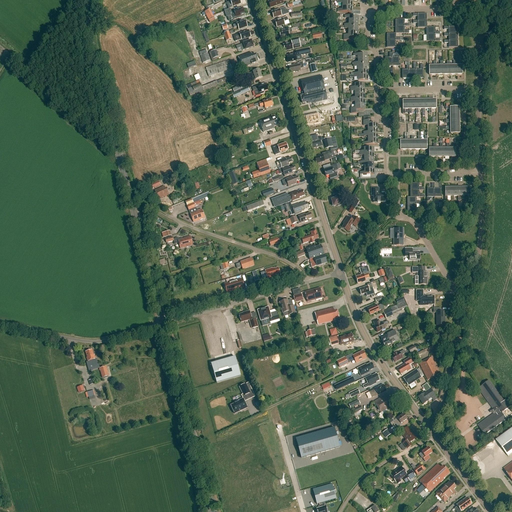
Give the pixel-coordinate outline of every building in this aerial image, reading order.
[(282,1),(281,1),(281,0),(273,0),(268,2),(269,4),(269,5),(269,7),(270,8),(278,5),(283,3),(282,1)] [(244,15),(244,14),(242,8),(240,9),(240,8),(237,9),(237,10),(231,12),(230,9),(224,11),(226,15),(227,17),(232,16),(234,20),(236,19),(243,17),(244,15)] [(281,15),(281,13),(285,11),(284,8),(272,12),(272,14),(272,15),(273,17),(273,18),(274,18),(281,15)] [(214,18),(211,12),(206,15),(207,18),(209,21),(214,18)] [(285,25),(284,22),(288,21),(287,17),(275,21),(276,23),(276,24),(277,28),(285,25)] [(238,29),(247,27),(245,21),(242,22),(242,21),(239,22),(240,23),(237,24),(233,25),(234,28),(237,27),(238,29)] [(281,31),(279,32),(280,37),(281,39),(282,39),(283,39),(284,38),(284,37),(289,36),(289,33),(292,33),(291,29),(284,31),(284,30),(281,31)] [(239,34),(233,36),(235,41),(241,39),(241,40),(250,37),(248,30),(239,34)] [(344,35),(344,41),(351,41),(351,38),(358,38),(358,33),(349,32),(348,35),(344,35)] [(299,42),(301,42),(300,39),(298,39),(291,40),(291,43),(284,45),(284,47),(284,48),(284,51),(300,48),(299,42)] [(243,44),(239,45),(236,46),(237,49),(240,48),(241,51),(253,47),(251,41),(243,43),(243,44)] [(296,54),(286,56),(288,63),(296,61),(296,58),(297,58),(297,56),(310,53),(309,48),(296,51),(296,54)] [(199,52),(203,64),(210,61),(207,53),(206,50),(199,52)] [(209,53),(212,62),(217,60),(216,58),(219,58),(216,51),(209,53)] [(255,62),(258,61),(256,54),(254,55),(254,53),(251,54),(250,52),(238,57),(241,68),(255,63),(255,62)] [(233,72),(229,61),(206,69),(209,77),(211,77),(212,79),(233,72)] [(299,64),(289,67),(290,73),(295,72),(296,72),(297,72),(297,71),(301,71),(300,69),(304,68),(302,62),(299,63),(299,64)] [(259,70),(252,72),(250,73),(251,77),(254,76),(255,80),(261,77),(259,70)] [(300,96),(302,104),(307,102),(308,104),(312,103),(312,104),(327,100),(321,76),(301,81),(304,95),(300,96)] [(199,81),(186,86),(190,96),(203,91),(199,81)] [(266,84),(252,88),(253,91),(258,90),(260,95),(264,94),(263,91),(268,90),(266,84)] [(237,97),(249,92),(247,87),(235,92),(232,93),(234,98),(237,97)] [(263,102),(259,103),(260,107),(264,106),(265,109),(273,106),(270,99),(262,101),(263,102)] [(355,105),(355,109),(351,109),(351,114),(359,114),(359,111),(365,111),(365,105),(355,105)] [(317,115),(306,118),(307,122),(306,122),(307,124),(308,124),(308,125),(313,124),(319,123),(317,115)] [(273,127),(279,125),(276,117),(272,119),(271,117),(259,121),(263,132),(274,128),(273,127)] [(371,120),(363,121),(363,126),(368,126),(368,129),(378,129),(377,124),(371,124),(371,120)] [(321,142),(321,140),(322,140),(321,138),(319,138),(320,141),(310,143),(311,149),(316,148),(317,148),(318,148),(318,147),(322,146),(320,142),(321,142)] [(334,147),(331,138),(323,140),(326,149),(334,147)] [(280,153),(280,152),(288,149),(285,143),(277,146),(272,147),(275,155),(280,153)] [(335,157),(333,150),(321,154),(322,155),(314,158),(314,159),(315,161),(316,161),(316,164),(321,163),(322,163),(324,162),(324,161),(330,159),(335,157)] [(289,163),(293,162),(291,158),(286,160),(285,158),(279,161),(279,162),(276,163),(278,169),(281,168),(289,165),(289,163)] [(253,178),(261,176),(270,172),(266,159),(256,163),(259,170),(252,173),(253,178)] [(331,168),(324,171),(325,176),(328,175),(329,180),(337,178),(335,173),(334,173),(333,171),(338,170),(336,164),(330,166),(331,168)] [(292,172),(296,171),(294,167),(289,168),(288,167),(278,171),(280,175),(283,174),(284,177),(292,174),(292,172)] [(292,177),(285,180),(288,187),(296,184),(295,182),(299,181),(298,177),(293,179),(292,177)] [(240,190),(241,193),(253,189),(250,180),(246,182),(248,187),(240,190)] [(160,185),(158,181),(144,188),(146,192),(160,185)] [(168,196),(167,193),(168,192),(166,188),(165,189),(164,187),(154,191),(158,199),(164,197),(164,198),(168,196)] [(263,198),(275,193),(272,188),(261,192),(263,198)] [(379,194),(379,188),(371,188),(371,195),(373,195),(373,203),(377,203),(377,202),(380,202),(386,202),(386,194),(379,194)] [(299,198),(304,196),(302,191),(297,193),(297,192),(290,194),(289,191),(282,194),(284,198),(290,196),(292,201),(299,199),(299,198)] [(339,197),(336,198),(331,200),(332,203),(331,203),(332,206),(333,206),(333,207),(337,205),(337,206),(342,205),(340,199),(346,197),(345,192),(338,194),(339,197)] [(196,209),(195,206),(201,204),(199,201),(208,197),(208,193),(197,197),(197,198),(192,200),(185,202),(190,214),(193,223),(203,219),(202,216),(204,215),(202,211),(200,212),(200,210),(198,211),(196,208),(196,209)] [(291,206),(293,210),(295,215),(301,213),(300,212),(303,211),(303,210),(308,208),(306,203),(303,204),(303,203),(299,204),(291,206)] [(283,206),(285,213),(293,210),(291,206),(290,207),(288,204),(283,206)] [(311,214),(306,216),(305,215),(296,218),(296,217),(290,220),(292,225),(298,223),(298,225),(301,224),(308,222),(307,221),(312,219),(311,214)] [(345,222),(343,224),(344,224),(342,228),(348,232),(351,228),(350,228),(352,225),(355,227),(360,220),(354,217),(352,220),(348,217),(345,221),(345,222)] [(403,229),(394,229),(394,246),(403,246),(403,229)] [(315,230),(310,232),(311,235),(301,239),(303,244),(309,242),(310,244),(314,243),(313,241),(318,239),(315,230)] [(191,243),(192,243),(190,236),(178,240),(177,238),(173,239),(172,237),(165,239),(166,243),(173,241),(174,244),(178,243),(180,249),(192,245),(191,243)] [(278,238),(269,241),(270,246),(280,243),(278,238)] [(313,258),(324,255),(320,245),(306,250),(306,249),(300,251),(295,254),(297,258),(307,254),(309,260),(313,258)] [(412,249),(405,249),(405,257),(409,257),(409,261),(419,261),(419,252),(412,252),(412,249)] [(324,255),(313,258),(315,262),(311,263),(312,268),(326,263),(324,255)] [(362,260),(363,264),(378,259),(376,255),(362,260)] [(240,263),(235,265),(237,268),(242,267),(242,270),(254,266),(251,258),(240,262),(240,263)] [(229,268),(227,262),(220,265),(221,271),(229,268)] [(418,285),(427,285),(427,272),(425,272),(425,267),(412,267),(413,272),(417,272),(417,276),(418,276),(418,285)] [(276,275),(279,274),(278,268),(275,269),(274,268),(272,269),(272,268),(264,271),(267,279),(276,276),(276,275)] [(364,275),(355,277),(357,284),(366,281),(365,279),(369,278),(368,274),(364,275)] [(238,281),(227,284),(229,290),(240,287),(238,281)] [(360,291),(359,291),(360,293),(361,296),(370,293),(369,291),(373,290),(371,284),(367,286),(368,287),(359,290),(360,291)] [(321,289),(320,289),(320,288),(305,293),(307,302),(322,298),(321,292),(321,289)] [(423,290),(416,291),(416,302),(420,302),(420,306),(428,306),(428,305),(434,305),(434,296),(429,297),(429,296),(423,296),(423,290)] [(373,296),(376,303),(383,300),(380,293),(373,296)] [(287,300),(279,302),(282,313),(287,312),(288,315),(295,313),(293,306),(289,307),(287,300)] [(391,309),(383,313),(386,319),(394,316),(393,314),(407,308),(405,302),(391,309)] [(376,305),(367,309),(370,315),(384,309),(382,304),(377,307),(376,305)] [(276,321),(274,312),(270,314),(268,307),(257,310),(261,321),(268,319),(270,322),(276,321)] [(333,308),(314,313),(318,325),(334,321),(334,319),(338,318),(336,310),(334,311),(333,308)] [(440,308),(433,308),(433,313),(437,313),(437,326),(445,325),(445,312),(440,312),(440,308)] [(244,313),(239,315),(241,323),(249,320),(252,329),(258,327),(256,319),(252,320),(249,311),(244,313)] [(373,322),(375,326),(375,327),(378,333),(385,329),(384,327),(388,325),(387,321),(383,323),(380,324),(378,320),(373,322)] [(331,336),(338,334),(336,328),(330,330),(331,336)] [(394,330),(387,334),(387,335),(381,338),(383,342),(383,343),(383,344),(383,346),(385,346),(385,347),(392,344),(392,345),(400,341),(394,330)] [(338,337),(329,339),(332,347),(340,344),(340,346),(354,342),(351,334),(338,338),(338,337)] [(411,355),(418,351),(415,345),(408,349),(411,355)] [(85,353),(87,358),(86,358),(87,362),(88,361),(89,365),(96,363),(95,359),(94,356),(92,350),(85,353)] [(393,359),(392,360),(393,363),(394,362),(402,358),(401,356),(405,353),(404,350),(399,353),(399,352),(393,355),(394,356),(391,357),(393,359)] [(363,351),(352,356),(356,363),(366,358),(363,351)] [(241,376),(235,357),(211,364),(217,383),(241,376)] [(345,358),(337,362),(340,368),(347,364),(345,358)] [(403,362),(405,364),(397,369),(400,374),(407,370),(408,371),(411,369),(408,366),(412,363),(409,358),(403,362)] [(431,358),(420,363),(428,380),(437,376),(436,374),(439,372),(431,358)] [(365,365),(357,369),(361,377),(369,373),(368,372),(373,369),(371,364),(366,366),(365,365)] [(416,370),(403,378),(408,386),(423,376),(419,369),(416,370)] [(376,383),(379,381),(376,374),(371,377),(371,375),(365,378),(367,384),(363,386),(364,389),(369,387),(376,383)] [(348,380),(337,385),(339,389),(350,384),(348,380)] [(494,414),(478,426),(484,435),(511,415),(511,409),(506,401),(504,402),(489,381),(478,389),(493,410),(491,411),(494,414)] [(250,393),(246,384),(239,387),(243,396),(250,393)] [(385,390),(386,390),(385,388),(384,388),(383,385),(375,389),(375,390),(369,393),(371,398),(386,391),(385,390)] [(351,398),(360,394),(357,389),(348,394),(351,398)] [(427,400),(435,395),(431,389),(423,394),(418,398),(423,405),(428,401),(427,400)] [(390,407),(389,406),(395,403),(390,395),(383,400),(380,398),(374,402),(380,413),(390,407)] [(234,414),(247,408),(243,399),(234,403),(235,404),(230,406),(234,414)] [(358,400),(349,405),(351,409),(360,404),(358,400)] [(360,406),(351,410),(353,414),(362,410),(360,406)] [(381,413),(377,416),(381,423),(385,420),(381,413)] [(396,419),(397,419),(393,421),(398,427),(401,425),(401,424),(407,419),(403,414),(396,419)] [(301,459),(340,448),(334,428),(295,439),(301,459)] [(400,432),(406,441),(403,443),(407,449),(411,445),(409,443),(415,439),(407,428),(400,432)] [(387,429),(382,433),(386,438),(391,435),(387,429)] [(511,429),(496,441),(508,457),(511,454),(511,429)] [(421,452),(419,455),(421,459),(422,458),(425,462),(430,458),(428,455),(432,453),(428,448),(421,452)] [(511,462),(503,469),(511,480),(511,462)] [(437,464),(419,482),(429,493),(443,479),(449,473),(443,466),(441,468),(437,464)] [(420,465),(413,470),(417,475),(424,469),(420,465)] [(409,481),(415,476),(411,470),(410,471),(408,473),(407,473),(406,473),(401,466),(395,470),(396,471),(394,472),(394,471),(390,474),(396,483),(406,476),(409,481)] [(456,488),(450,481),(446,485),(445,484),(436,493),(437,495),(439,495),(440,494),(443,498),(442,499),(442,500),(445,503),(448,500),(447,499),(452,495),(453,496),(455,493),(453,490),(456,488)] [(336,500),(332,484),(312,490),(317,505),(336,500)] [(464,509),(471,504),(467,498),(456,505),(461,511),(465,509),(464,509)]
